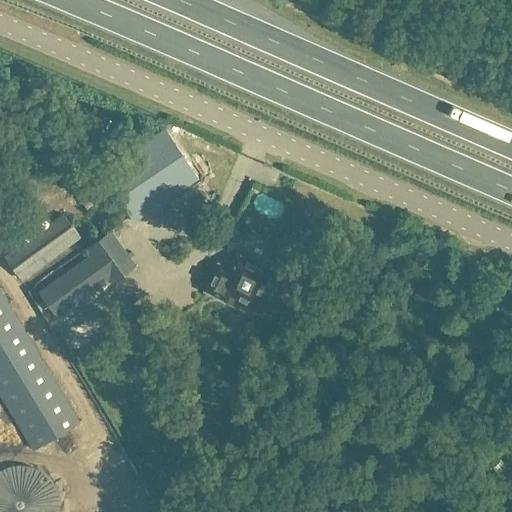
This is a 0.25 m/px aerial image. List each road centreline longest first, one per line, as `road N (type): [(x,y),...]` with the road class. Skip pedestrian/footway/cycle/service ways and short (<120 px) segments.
road 1 (unclassified): [(511,242),(0,22)]
road 2 (trunk): [(75,0),(511,191)]
road 3 (trunk): [(511,143),(178,0)]
road 4 (track): [(154,511),(0,263)]
road 5 (unclassified): [(511,58),(376,0)]
